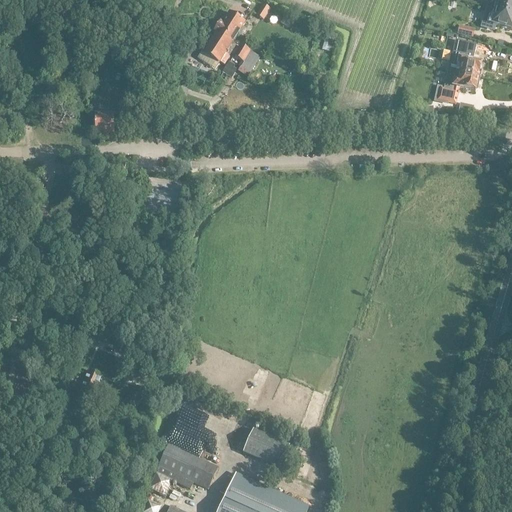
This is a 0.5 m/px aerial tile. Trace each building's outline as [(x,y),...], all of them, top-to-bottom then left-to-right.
[(495,10),(511,15),(511,0),(494,0),(492,8),(495,9),(495,10)] [(255,15),(264,21),(271,10),(263,5),(255,15)] [(511,15),(495,10),(493,16),(491,16),(489,16),(487,23),(488,24),(488,25),(511,31),(511,15)] [(216,33),(232,43),(245,23),(229,13),(222,23),(221,23),(215,32),(216,33)] [(457,35),(474,39),(476,29),(459,26),(457,35)] [(232,43),(216,33),(204,53),(202,52),(197,59),(215,70),(219,64),(219,65),(221,62),(225,65),(231,56),(226,53),(232,43)] [(322,50),(332,53),(333,50),(337,36),(326,33),(322,50)] [(457,48),(467,50),(469,41),(459,39),(457,48)] [(242,67),(250,73),(260,57),(241,46),(235,56),(245,62),(242,67)] [(456,73),(479,78),(482,64),(466,60),(468,51),(455,49),(452,63),(449,63),(447,72),(456,74),(456,73)] [(235,65),(229,61),(226,66),(222,73),(223,73),(231,78),(236,70),(233,68),(235,65)] [(329,76),(320,73),(316,83),(325,86),(329,76)] [(456,73),(456,74),(454,80),(453,80),(451,88),(451,89),(449,88),(448,89),(440,87),(436,101),(455,106),(459,89),(475,93),(479,78),(456,73)] [(310,76),(303,74),(300,84),(307,87),(310,76)] [(416,110),(425,112),(426,103),(417,102),(416,110)] [(95,129),(95,134),(114,133),(113,113),(95,114),(95,129)] [(137,346),(124,341),(119,352),(132,357),(137,346)] [(76,402),(90,407),(103,378),(89,372),(76,402)] [(147,394),(137,386),(123,403),(133,411),(147,394)] [(243,454),(279,469),(289,446),(252,431),(243,454)] [(160,469),(149,491),(165,498),(172,482),(190,491),(193,484),(208,491),(218,469),(168,446),(158,468),(160,469)] [(218,511),(306,511),(308,509),(235,476),(218,511)] [(156,511),(159,506),(149,501),(143,511),(156,511)]
